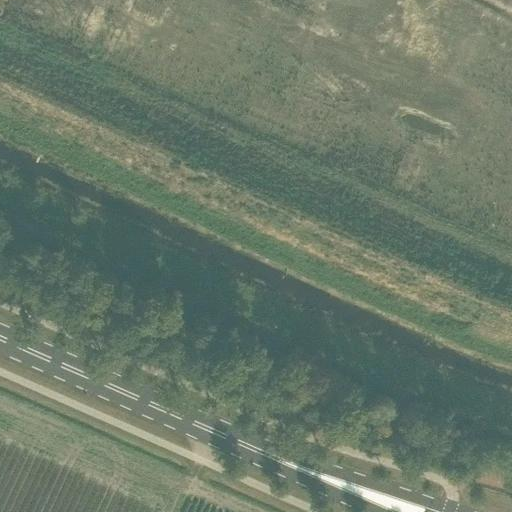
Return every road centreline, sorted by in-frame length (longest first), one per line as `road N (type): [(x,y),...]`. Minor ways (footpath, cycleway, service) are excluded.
road 1 (secondary): [(284,461),(0,337)]
road 2 (secondary): [(453,511),(284,461)]
